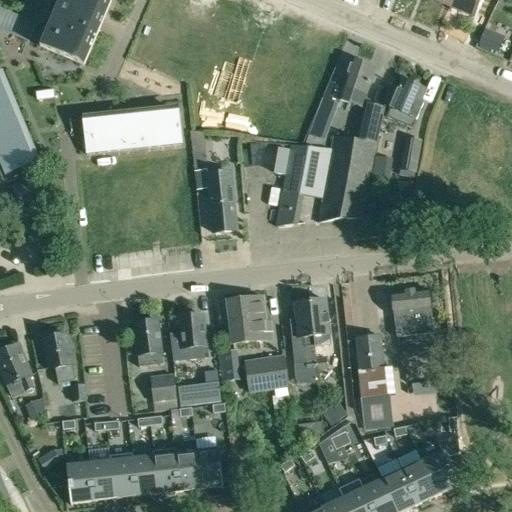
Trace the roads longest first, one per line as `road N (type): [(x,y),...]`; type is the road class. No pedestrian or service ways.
road 1 (residential): [(82,296),(511,249)]
road 2 (residential): [(82,296),(62,109),(98,105),(143,0)]
road 3 (residential): [(511,87),(303,0)]
